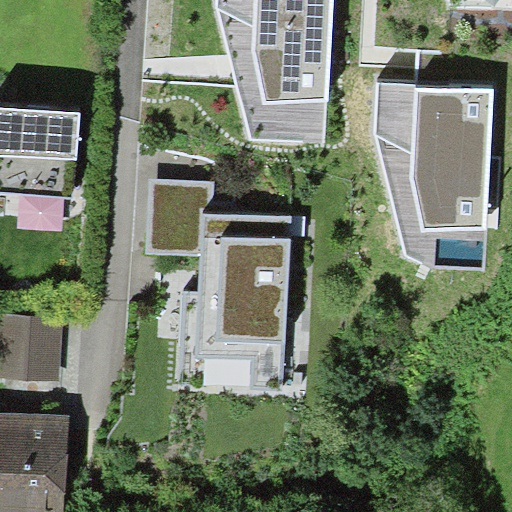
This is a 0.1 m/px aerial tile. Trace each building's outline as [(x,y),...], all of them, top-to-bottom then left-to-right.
[(328,0),(218,0),(218,4),(252,136),(321,137),(328,0)] [(491,92),(381,87),(378,135),(407,253),(429,264),(482,266),(491,92)] [(55,111),(0,109),(0,187),(53,190),(55,111)] [(182,295),(178,384),(284,387),(290,214),(212,211),(213,178),(149,176),(147,250),(200,252),(199,296),(182,295)] [(2,314),(0,338),(0,372),(61,377),(65,318),(2,314)] [(0,505),(50,508),(56,430),(0,427),(0,505)]
